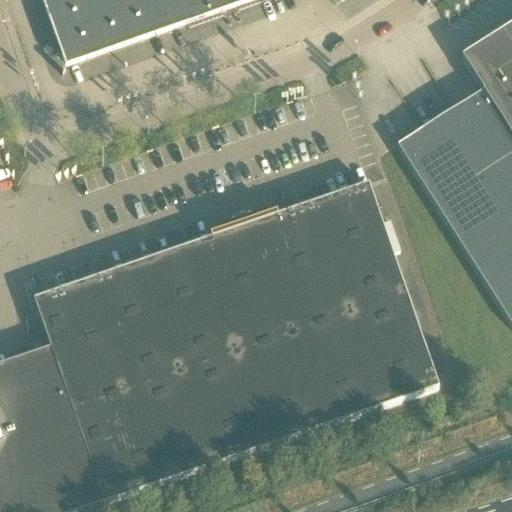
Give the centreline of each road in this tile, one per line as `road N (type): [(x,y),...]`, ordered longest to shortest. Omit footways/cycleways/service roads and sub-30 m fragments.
road 1 (unclassified): [(420,0),(309,65),(93,139),(57,143),(30,133),(0,55)]
road 2 (primary): [(511,442),(319,511)]
